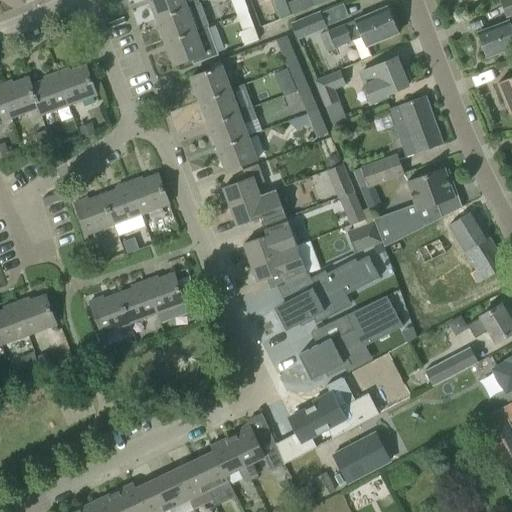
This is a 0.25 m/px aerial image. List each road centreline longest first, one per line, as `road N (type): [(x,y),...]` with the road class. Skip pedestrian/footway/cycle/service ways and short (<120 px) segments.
road 1 (residential): [(31,511),(44,493),(248,391),(252,363),(223,309),(161,140),(136,124)]
road 2 (residential): [(511,226),(413,0)]
road 3 (residential): [(30,257),(9,206),(136,124)]
road 4 (residential): [(136,124),(85,0)]
